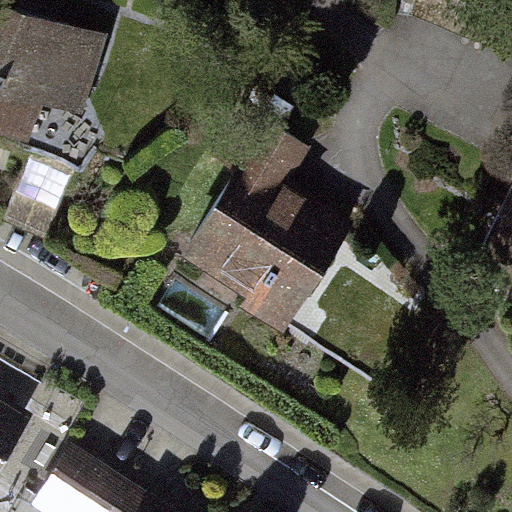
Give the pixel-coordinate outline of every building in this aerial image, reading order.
[(0,0),(0,130),(26,143),(43,102),(76,109),(102,32),(0,0)] [(267,117),(175,258),(290,332),(358,227),(291,183),(314,148),(267,117)] [(76,166),(33,150),(7,217),(50,234),(76,166)] [(511,179),(481,244),(511,258),(511,179)] [(0,468),(34,416),(0,394),(0,468)] [(174,511),(77,448),(35,510),(37,511),(174,511)]
